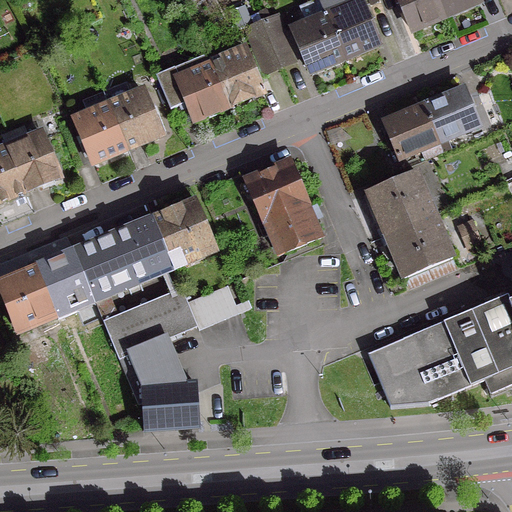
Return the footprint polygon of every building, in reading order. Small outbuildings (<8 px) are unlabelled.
[(331,0),(318,0),(317,1),(343,61),(376,47),(358,4),(337,13),(331,0)] [(397,0),(411,32),(445,18),(437,0),(397,0)] [(437,0),(445,18),(485,2),(483,0),(437,0)] [(309,75),(343,61),(317,1),(305,6),(312,23),(267,42),(279,70),(295,63),(293,60),(301,56),(309,75)] [(248,42),(210,58),(231,108),(234,107),(233,105),(254,96),(255,99),(269,93),(248,42)] [(264,76),(279,70),(267,42),(252,48),(264,76)] [(231,108),(210,58),(173,74),(193,124),(231,108)] [(475,128),(461,92),(422,108),(441,154),(449,150),(445,141),(475,128)] [(141,94),(107,108),(125,150),(159,136),(141,94)] [(91,164),(125,150),(107,108),(73,122),(91,164)] [(389,154),(395,151),(399,160),(419,152),(423,161),(441,154),(422,108),(384,124),(389,136),(383,138),(389,154)] [(26,141),(6,150),(23,192),(57,178),(39,136),(38,137),(35,130),(24,135),(26,141)] [(0,202),(23,192),(6,150),(0,152),(0,202)] [(243,182),(260,221),(262,226),(264,226),(276,257),(319,239),(306,208),(307,208),(288,163),(243,182)] [(432,217),(414,174),(366,194),(384,237),(432,217)] [(213,248),(194,203),(150,221),(172,271),(178,268),(175,263),(213,248)] [(451,260),(432,217),(384,237),(402,280),(451,260)] [(172,271),(150,221),(72,253),(91,298),(163,268),(167,277),(173,275),(172,271)] [(470,225),(457,230),(464,247),(477,241),(470,225)] [(91,298),(72,253),(35,268),(55,319),(61,317),(59,311),(91,298)] [(35,268),(0,282),(0,294),(15,330),(42,319),(44,323),(49,321),(55,319),(35,268)] [(185,304),(195,327),(197,331),(237,314),(225,287),(185,304)] [(164,340),(195,327),(185,304),(180,291),(115,318),(111,308),(99,314),(103,323),(101,324),(116,360),(125,356),(164,340)] [(511,302),(510,304),(507,296),(401,340),(401,341),(366,356),(388,409),(428,405),(428,406),(482,383),(489,398),(511,388),(511,302)] [(125,356),(138,387),(141,432),(196,428),(194,386),(184,386),(164,340),(125,356)]
